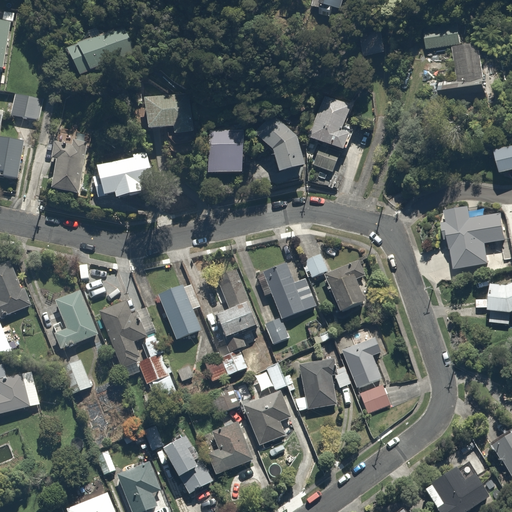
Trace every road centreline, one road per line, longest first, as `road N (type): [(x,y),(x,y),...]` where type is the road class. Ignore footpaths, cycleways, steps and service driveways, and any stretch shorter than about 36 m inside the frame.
road 1 (residential): [(0,220),(125,245),(306,210),(378,231)]
road 2 (residential): [(378,231),(393,251),(436,376),(438,405),(415,438),(313,511)]
road 3 (residential): [(378,231),(438,199),(511,197)]
